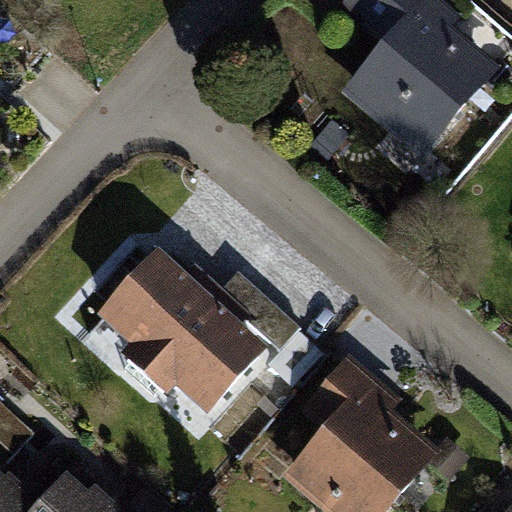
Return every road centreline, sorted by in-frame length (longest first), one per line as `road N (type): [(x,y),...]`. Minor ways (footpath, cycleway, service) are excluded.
road 1 (residential): [(511,391),(148,93)]
road 2 (residential): [(148,93),(0,256)]
road 3 (residential): [(233,0),(148,93)]
